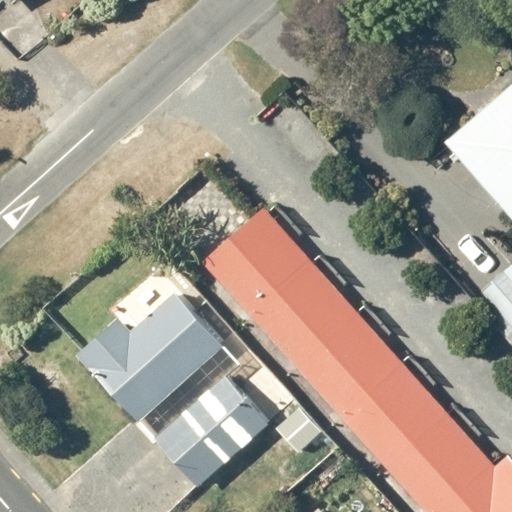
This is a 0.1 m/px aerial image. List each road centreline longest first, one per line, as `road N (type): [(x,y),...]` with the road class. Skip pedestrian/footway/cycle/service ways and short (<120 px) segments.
road 1 (residential): [(180,53),(511,410)]
road 2 (residential): [(0,212),(180,53)]
